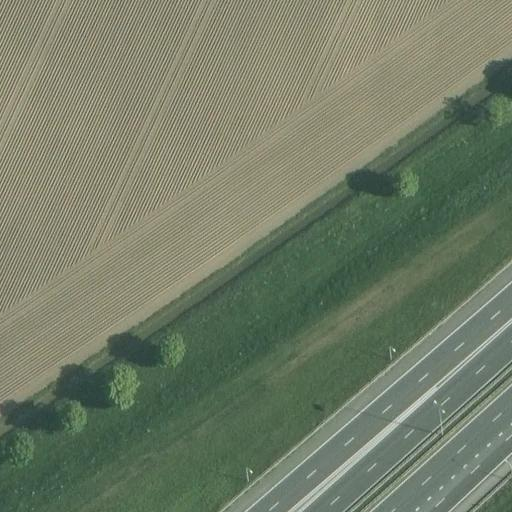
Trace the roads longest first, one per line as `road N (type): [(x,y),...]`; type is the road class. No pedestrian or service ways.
road 1 (track): [(65,511),(511,206)]
road 2 (motorway): [(511,307),(267,511)]
road 3 (motorway): [(511,335),(322,511)]
road 4 (motorway): [(402,511),(511,412)]
